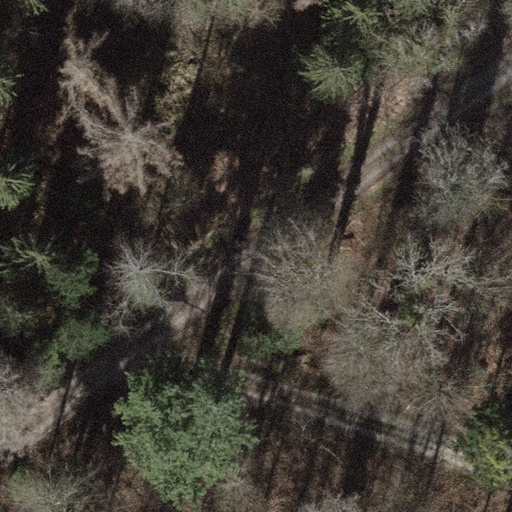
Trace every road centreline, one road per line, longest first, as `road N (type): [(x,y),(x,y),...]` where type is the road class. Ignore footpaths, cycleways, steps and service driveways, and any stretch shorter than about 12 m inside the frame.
road 1 (track): [(511,57),(0,453)]
road 2 (track): [(511,463),(364,408),(123,360)]
